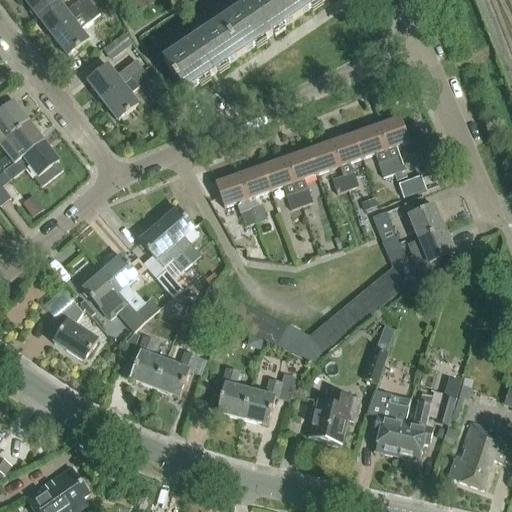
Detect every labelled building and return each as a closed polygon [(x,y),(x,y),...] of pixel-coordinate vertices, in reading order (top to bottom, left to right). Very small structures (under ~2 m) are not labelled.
[(22,0),(38,21),(59,4),(64,0),(22,0)] [(38,21),(53,40),(94,8),(87,0),(86,0),(67,15),(59,4),(38,21)] [(126,0),(124,1),(134,17),(160,0),(126,0)] [(297,21),(282,0),(258,0),(219,27),(240,59),(297,21)] [(282,0),(297,21),(328,0),(282,0)] [(81,33),(101,17),(94,8),(53,40),(68,59),(89,43),(81,33)] [(240,59),(219,27),(164,64),(185,96),(240,59)] [(126,36),(104,52),(113,64),(135,48),(126,36)] [(103,104),(143,74),(135,64),(116,79),(108,69),(87,85),(103,104)] [(152,81),(150,82),(143,74),(103,104),(118,124),(139,108),(130,97),(141,89),(154,107),(166,98),(152,81)] [(0,147),(1,147),(29,126),(13,105),(0,115),(0,147)] [(409,145),(400,121),(379,128),(391,161),(399,158),(396,150),(409,145)] [(29,126),(1,147),(8,157),(0,163),(0,171),(3,176),(44,145),(29,126)] [(391,161),(379,128),(355,137),(364,161),(375,157),(378,166),(391,161)] [(364,161),(355,137),(332,145),(340,170),(343,178),(353,174),(350,166),(364,161)] [(44,145),(3,176),(10,185),(30,170),(37,179),(34,181),(41,190),(63,174),(57,166),(59,164),(44,145)] [(332,145),(310,153),(318,177),(340,170),(332,145)] [(318,177),(310,153),(286,161),(297,194),(307,190),(304,182),(318,177)] [(399,158),(391,161),(396,175),(407,171),(402,157),(399,158)] [(297,194),(286,161),(262,170),(271,194),(284,189),(287,198),(297,194)] [(391,161),(378,166),(383,180),(396,175),(391,161)] [(259,225),(265,222),(256,199),(271,194),(262,170),(242,177),(259,225)] [(353,174),(343,178),(348,193),(360,189),(355,174),(353,174)] [(259,225),(242,177),(214,186),(223,211),(235,207),(243,230),(259,225)] [(343,178),(333,181),(338,196),(348,193),(343,178)] [(421,180),(399,188),(404,201),(426,193),(421,180)] [(0,209),(0,210),(1,209),(11,202),(0,187),(0,209)] [(308,190),(297,194),(303,208),(313,205),(308,190)] [(297,194),(287,198),(292,212),(303,208),(297,194)] [(374,202),(362,206),(365,215),(377,210),(374,202)] [(36,203),(26,211),(33,221),(44,213),(36,203)] [(435,209),(410,220),(420,243),(445,233),(435,209)] [(179,210),(159,227),(192,267),(201,259),(184,240),(195,230),(179,210)] [(387,215),(373,221),(383,247),(397,241),(387,215)] [(175,263),(184,274),(192,267),(159,227),(140,243),(164,272),(175,263)] [(420,243),(406,249),(423,290),(456,269),(452,257),(454,256),(445,233),(420,243)] [(383,247),(387,257),(401,251),(397,241),(383,247)] [(406,262),(401,251),(387,257),(392,267),(406,262)] [(121,260),(102,276),(145,327),(161,314),(151,302),(145,307),(135,295),(134,296),(128,288),(138,279),(121,260)] [(184,289),(168,272),(157,282),(172,299),(184,289)] [(393,272),(384,279),(399,297),(408,289),(393,272)] [(111,326),(120,319),(134,336),(145,327),(102,276),(83,292),(111,326)] [(384,279),(375,287),(389,304),(399,297),(384,279)] [(375,287),(365,294),(380,312),(389,304),(375,287)] [(223,297),(212,291),(201,312),(213,318),(223,297)] [(365,294),(356,302),(370,319),(380,312),(365,294)] [(213,318),(223,323),(234,302),(223,297),(213,318)] [(245,307),(234,302),(223,323),(234,328),(245,307)] [(356,302),(346,309),(361,327),(370,319),(356,302)] [(85,304),(81,308),(92,320),(96,317),(85,304)] [(55,321),(63,331),(53,346),(83,365),(98,342),(75,327),(82,316),(73,305),(55,321)] [(234,328),(245,334),(255,313),(245,307),(234,328)] [(346,309),(337,317),(351,335),(361,327),(346,309)] [(266,318),(255,313),(245,334),(255,339),(266,318)] [(337,317),(328,325),(342,342),(351,335),(337,317)] [(255,339),(266,344),(277,323),(266,318),(255,339)] [(287,329),(277,323),(266,344),(277,350),(287,329)] [(328,325),(318,332),(332,350),(342,342),(328,325)] [(277,350),(288,355),(298,334),(287,329),(277,350)] [(318,332),(309,340),(323,357),(332,350),(318,332)] [(311,367),(323,357),(309,340),(298,334),(288,355),(311,367)] [(153,392),(164,364),(150,359),(155,344),(143,340),(138,355),(140,356),(130,383),(153,392)] [(366,382),(378,386),(389,357),(375,352),(366,382)] [(185,355),(179,370),(164,364),(153,392),(179,401),(189,374),(191,375),(197,360),(185,355)] [(242,422),(250,394),(235,390),(239,374),(226,371),(222,388),(224,389),(217,416),(242,422)] [(284,378),(278,402),(291,405),(297,381),(284,378)] [(445,398),(436,426),(448,430),(462,384),(450,380),(445,398)] [(250,394),(242,422),(267,429),(274,402),(277,403),(282,385),(270,382),(265,398),(250,394)] [(314,414),(316,416),(311,440),(343,448),(348,423),(356,424),(361,402),(329,395),(326,406),(319,404),(319,407),(316,408),(314,414)] [(380,437),(376,455),(399,460),(407,426),(412,402),(404,400),(403,402),(374,396),(367,418),(378,420),(374,435),(380,437)] [(422,396),(420,404),(415,427),(407,426),(399,460),(420,465),(424,447),(430,448),(434,432),(426,430),(429,420),(433,399),(422,396)] [(198,403),(196,411),(208,415),(210,406),(198,403)] [(494,463),(502,466),(511,440),(471,425),(462,452),(465,453),(461,464),(454,461),(448,480),(484,493),(494,463)] [(448,431),(443,445),(455,450),(460,436),(448,431)] [(0,460),(0,475),(5,478),(12,468),(0,460)] [(33,511),(83,511),(89,508),(84,502),(90,498),(72,472),(27,503),(33,511)]
